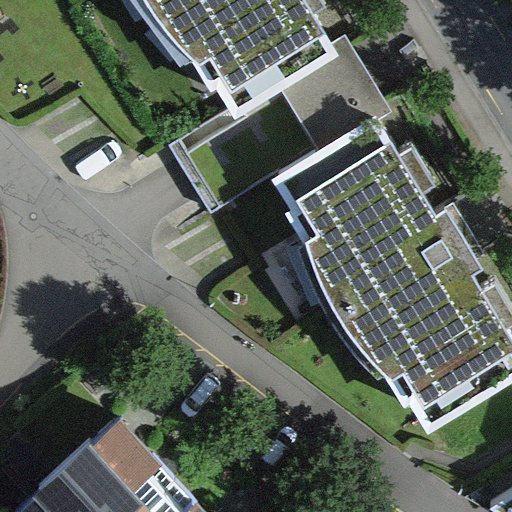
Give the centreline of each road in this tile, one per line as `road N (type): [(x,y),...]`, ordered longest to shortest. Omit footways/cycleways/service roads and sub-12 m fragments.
road 1 (residential): [(450,511),(355,448),(80,232)]
road 2 (residential): [(80,232),(0,377)]
